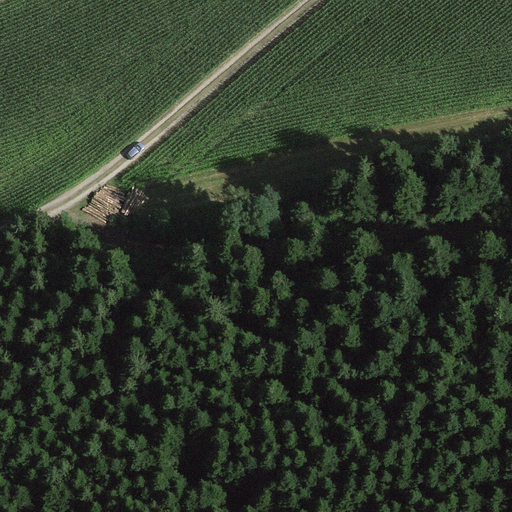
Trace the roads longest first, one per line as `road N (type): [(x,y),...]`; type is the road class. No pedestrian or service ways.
road 1 (track): [(47,228),(200,248),(511,235)]
road 2 (track): [(318,0),(101,195),(29,239),(0,247)]
